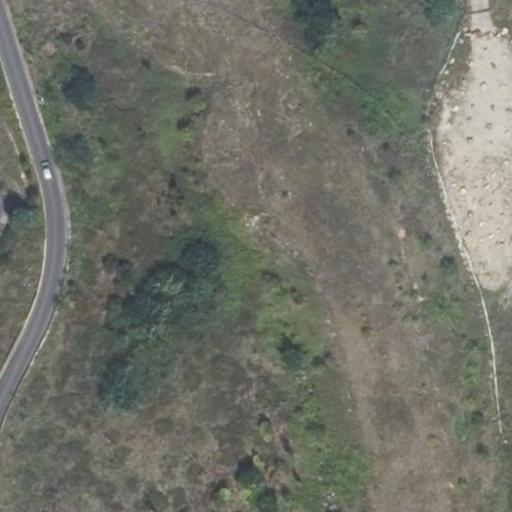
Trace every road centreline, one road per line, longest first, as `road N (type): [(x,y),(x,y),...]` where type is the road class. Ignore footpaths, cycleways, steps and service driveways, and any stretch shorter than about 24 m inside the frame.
road 1 (unclassified): [(0,402),(48,303),(57,245),(40,149),(0,20)]
road 2 (trunk): [(27,146),(153,0)]
